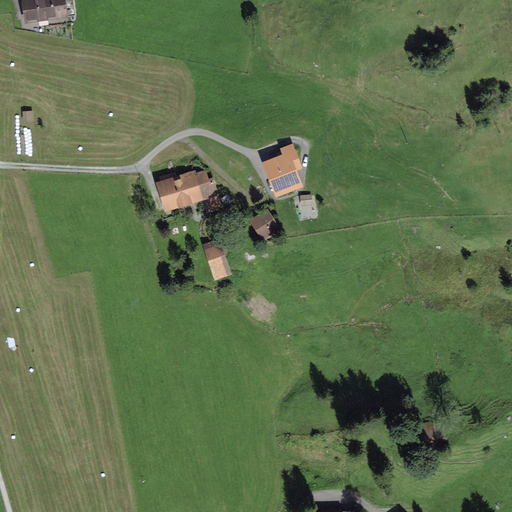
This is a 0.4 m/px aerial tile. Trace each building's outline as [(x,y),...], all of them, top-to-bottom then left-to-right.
[(24,0),(25,0),(28,23),(75,16),(72,0),(24,0)] [(34,110),(23,111),(24,121),(34,120),(34,110)] [(282,170),(268,175),(277,200),(305,191),(295,161),(280,166),(282,170)] [(205,171),(157,186),(167,215),(215,200),(205,171)] [(263,243),(280,230),(267,214),(250,227),(263,243)] [(221,247),(205,252),(215,282),(230,277),(221,247)] [(437,442),(435,436),(439,435),(435,422),(418,428),(424,447),(425,451),(436,448),(435,443),(437,442)]
